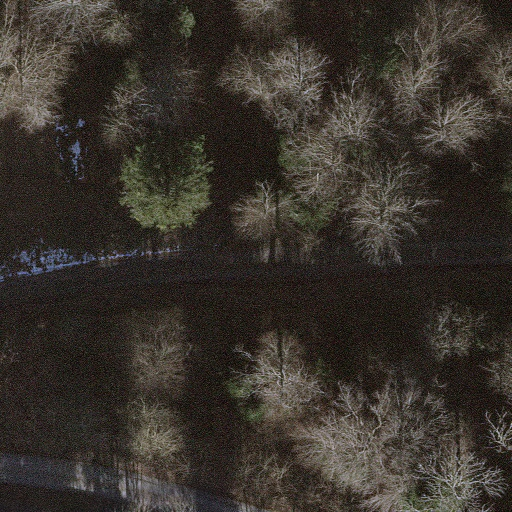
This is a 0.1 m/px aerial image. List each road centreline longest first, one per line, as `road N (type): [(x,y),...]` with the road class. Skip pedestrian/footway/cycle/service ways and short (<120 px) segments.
road 1 (track): [(0,304),(358,250),(511,258)]
road 2 (residential): [(219,511),(121,485),(0,468)]
